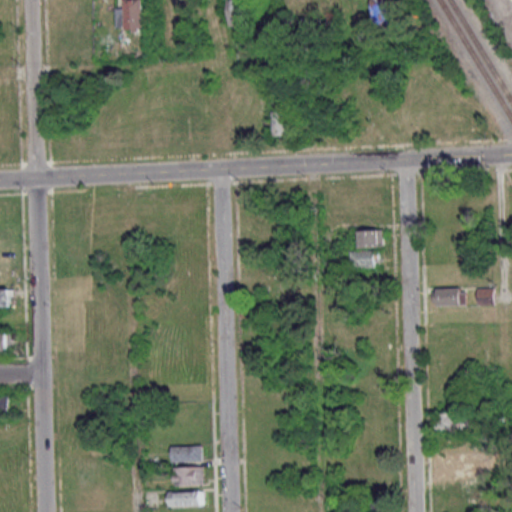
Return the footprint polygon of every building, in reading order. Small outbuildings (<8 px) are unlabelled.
[(116,31),(142,31),(142,0),(124,0),(124,8),(116,8),(116,31)] [(228,0),(229,25),(247,25),(246,0),(228,0)] [(330,0),(331,23),(350,23),(349,0),(330,0)] [(395,0),(371,0),(372,23),(395,23),(395,0)] [(272,112),(272,135),(290,135),(290,112),(272,112)] [(384,247),(384,230),(359,230),(359,247),(384,247)] [(351,250),(351,267),(378,267),(378,250),(351,250)] [(436,305),(465,305),(465,287),(436,287),(436,305)] [(0,306),(10,307),(10,288),(0,288),(0,306)] [(495,288),(477,288),(477,305),(495,305),(495,288)] [(11,332),(0,332),(0,351),(11,351),(11,332)] [(9,395),(0,394),(0,413),(9,413),(9,395)] [(436,430),(468,430),(468,412),(436,412),(436,430)] [(203,462),(203,445),(172,445),(172,462),(203,462)] [(477,471),(477,454),(438,454),(438,471),(477,471)] [(205,485),(204,466),(176,466),(176,485),(205,485)] [(475,491),(475,479),(439,479),(439,491),(475,491)] [(205,490),(170,490),(170,506),(205,506),(205,490)]
